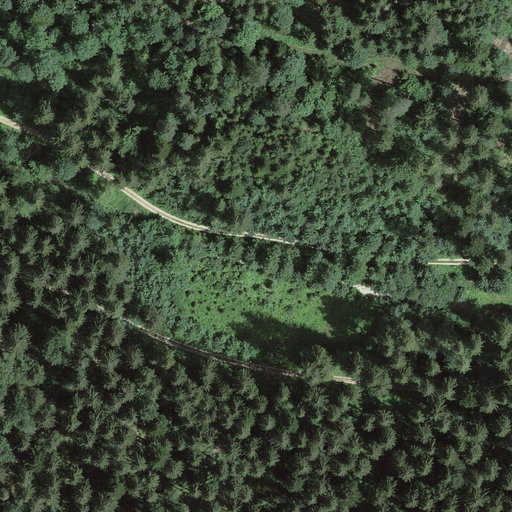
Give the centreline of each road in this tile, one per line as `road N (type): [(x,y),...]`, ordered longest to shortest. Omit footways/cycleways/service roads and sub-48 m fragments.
road 1 (track): [(0,122),(36,134),(142,204),(200,228),(511,261)]
road 2 (track): [(511,398),(255,365),(0,266)]
